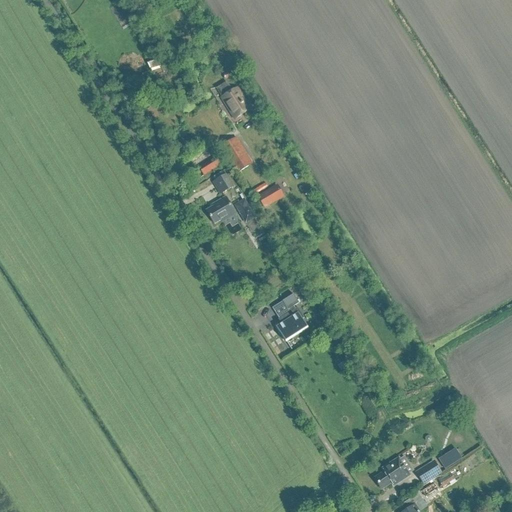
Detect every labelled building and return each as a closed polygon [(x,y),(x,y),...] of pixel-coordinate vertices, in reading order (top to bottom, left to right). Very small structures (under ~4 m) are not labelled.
[(228,83),(217,89),(222,98),(235,119),(250,110),(237,89),(233,91),(228,83)] [(236,174),(249,166),(253,163),(236,138),(220,148),(236,174)] [(216,157),(199,168),(204,176),(221,165),(216,157)] [(223,193),(233,187),(226,175),(216,181),(223,193)] [(283,197),(277,187),(258,198),(264,208),(283,197)] [(223,222),(235,215),(225,197),(215,203),(217,206),(214,207),(206,211),(214,224),(221,220),(223,222)] [(248,207),(241,211),(245,218),(252,214),(248,207)] [(282,303),(288,311),(299,304),(293,296),(282,303)] [(285,344),(308,329),(296,310),(273,324),(285,344)] [(460,443),(443,455),(449,464),(467,452),(460,443)] [(382,474),(373,481),(379,490),(388,483),(391,486),(406,476),(405,474),(409,472),(404,465),(400,467),(395,460),(380,471),(382,474)] [(423,484),(441,472),(434,461),(416,473),(423,484)] [(443,487),(456,479),(451,471),(438,480),(443,487)] [(433,483),(421,491),(425,497),(437,489),(433,483)] [(418,511),(417,509),(424,504),(418,494),(407,501),(411,508),(404,511),(418,511)]
